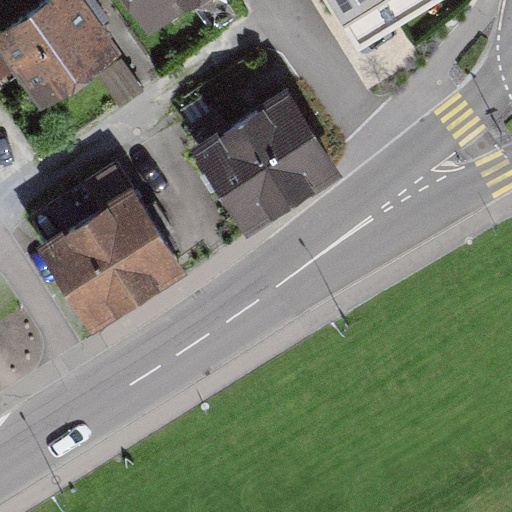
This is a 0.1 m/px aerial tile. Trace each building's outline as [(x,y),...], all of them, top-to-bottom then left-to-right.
[(85,0),(38,0),(0,25),(0,42),(40,102),(119,50),(85,0)] [(185,0),(132,0),(148,24),(185,0)] [(330,0),(355,40),(421,0),(330,0)] [(337,167),(287,86),(195,142),(245,224),(337,167)] [(181,262),(129,179),(41,235),(93,317),(181,262)]
